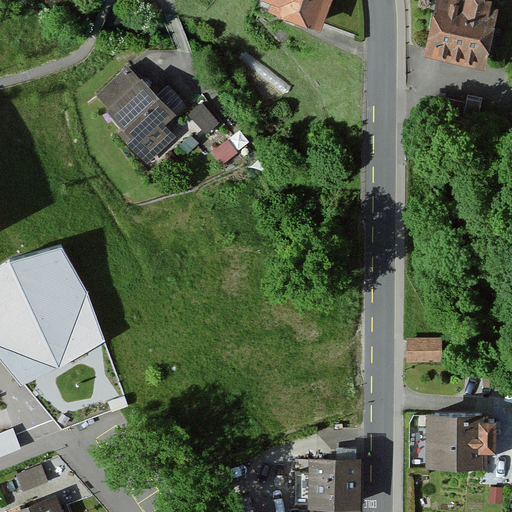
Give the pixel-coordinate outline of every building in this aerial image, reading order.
[(323,22),(330,0),(280,0),(279,6),(323,22)] [(465,0),(465,2),(456,0),(438,0),(426,59),(484,71),(497,10),(492,9),(493,4),(476,0),(465,0)] [(137,83),(123,69),(94,97),(107,111),(103,115),(120,131),(117,134),(146,164),(173,138),(162,127),(173,115),(170,112),(181,101),(166,86),(155,96),(140,81),(137,83)] [(234,150),(226,141),(210,155),(218,164),(234,150)] [(104,335),(62,239),(9,254),(0,260),(0,357),(18,381),(104,335)] [(439,338),(404,339),(405,365),(440,364),(439,338)] [(487,416),(487,409),(428,410),(428,463),(486,463),(486,447),(496,447),(496,416),(487,416)] [(0,428),(0,451),(22,443),(15,423),(0,428)] [(359,509),(361,458),(311,456),(310,473),(296,473),(295,504),(311,505),(311,508),(359,509)] [(46,479),(38,464),(15,475),(22,490),(46,479)] [(61,511),(54,491),(0,511),(61,511)]
